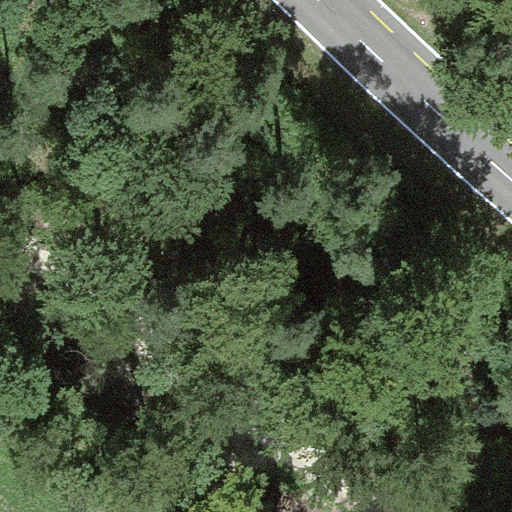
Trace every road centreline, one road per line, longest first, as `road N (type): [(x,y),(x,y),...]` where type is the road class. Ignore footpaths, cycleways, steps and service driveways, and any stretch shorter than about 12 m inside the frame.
road 1 (track): [(375,511),(0,233)]
road 2 (secondary): [(511,187),(434,122),(316,0)]
road 3 (track): [(97,476),(328,481)]
